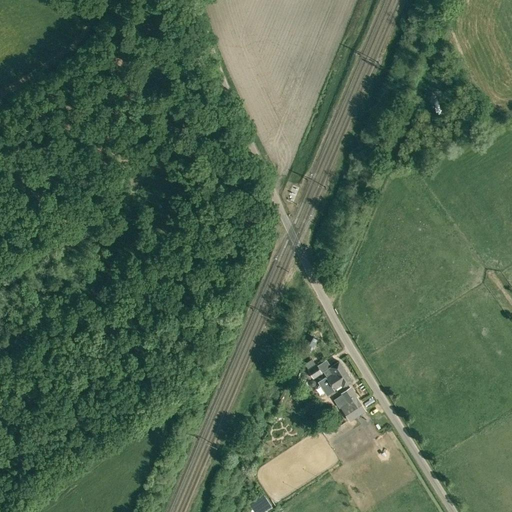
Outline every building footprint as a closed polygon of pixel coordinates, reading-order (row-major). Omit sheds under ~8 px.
[(312,341),(308,339),(301,354),(306,356),(312,341)] [(323,372),(334,389),(342,384),(343,386),(352,380),(339,361),(334,364),(323,372)] [(307,369),(313,379),(322,373),(316,364),(307,369)] [(343,393),(348,401),(355,396),(350,389),(343,393)] [(340,407),(347,417),(357,410),(351,400),(340,407)]
